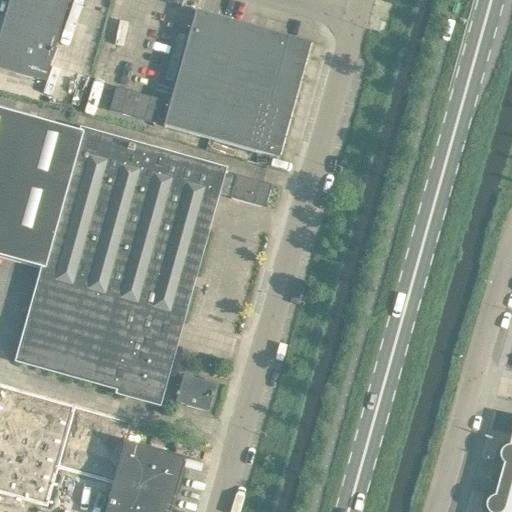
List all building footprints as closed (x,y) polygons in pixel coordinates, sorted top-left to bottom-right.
[(10,0),(0,37),(0,67),(45,80),(66,0),(10,0)] [(163,126),(278,158),(311,43),(195,11),(163,126)] [(115,88),(109,111),(155,124),(161,101),(115,88)] [(221,171),(0,109),(0,257),(44,270),(19,358),(16,357),(15,358),(158,398),(172,347),(176,348),(176,346),(152,339),(158,315),(179,321),(215,192),(230,197),(230,198),(265,208),(271,185),(236,175),(236,177),(226,174),(227,171),(221,170),(221,171)] [(215,385),(182,376),(175,403),(208,412),(215,385)] [(0,383),(0,491),(46,504),(59,458),(115,474),(119,461),(124,441),(130,422),(130,420),(75,404),(0,383)] [(124,441),(119,461),(178,478),(184,458),(124,441)] [(489,510),(491,511),(511,511),(511,444),(511,446),(507,448),(503,452),(503,458),(505,463),(507,464),(498,496),(496,496),(491,499),(489,504),(489,510)] [(115,474),(113,481),(173,497),(178,478),(119,461),(115,474)] [(113,481),(108,500),(149,511),(168,511),(173,497),(113,481)] [(149,511),(108,500),(104,511),(149,511)]
